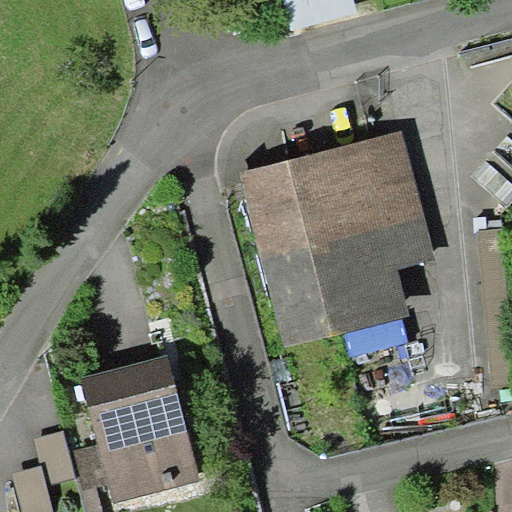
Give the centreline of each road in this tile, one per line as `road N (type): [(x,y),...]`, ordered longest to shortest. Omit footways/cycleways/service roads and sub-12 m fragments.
road 1 (residential): [(511,444),(275,498),(184,133)]
road 2 (residential): [(511,10),(287,69),(184,133)]
road 3 (residential): [(0,379),(39,316),(184,133)]
road 4 (residential): [(184,133),(150,0)]
